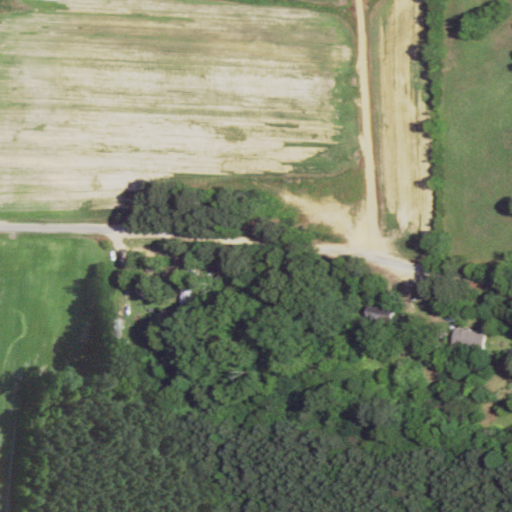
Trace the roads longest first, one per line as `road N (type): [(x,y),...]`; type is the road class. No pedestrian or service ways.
road 1 (residential): [(511,312),(294,270),(0,238)]
road 2 (residential): [(402,291),(407,0)]
